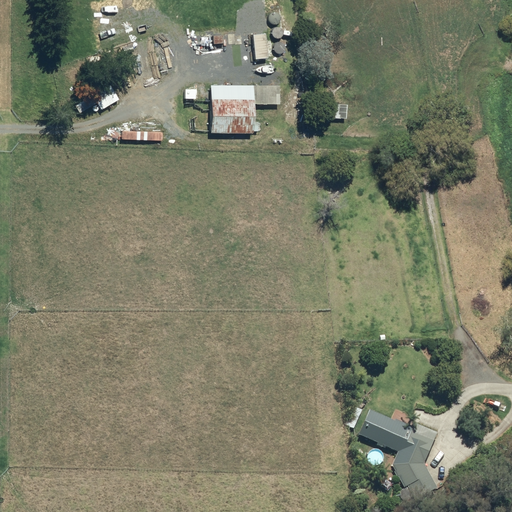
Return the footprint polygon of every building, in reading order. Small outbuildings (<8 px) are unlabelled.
[(249,53),(252,62),(269,58),(266,49),(249,53)] [(211,85),(209,136),(253,137),(254,106),(279,107),(280,88),(211,85)] [(347,105),(329,103),(327,120),(345,121),(347,105)] [(163,132),(123,130),(123,141),(162,143),(163,132)] [(476,377),(471,349),(462,351),(466,378),(476,377)] [(424,464),(438,430),(413,420),(411,425),(368,408),(358,433),(397,449),(392,462),(414,498),(437,484),(424,464)]
